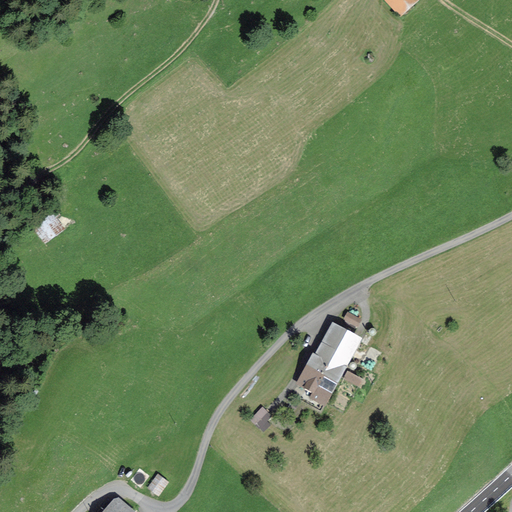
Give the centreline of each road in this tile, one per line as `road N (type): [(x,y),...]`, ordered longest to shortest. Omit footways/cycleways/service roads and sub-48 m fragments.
road 1 (residential): [(168,511),(192,483),(219,412),(307,319),(511,216)]
road 2 (track): [(217,0),(185,48),(124,97),(75,153),(0,200)]
